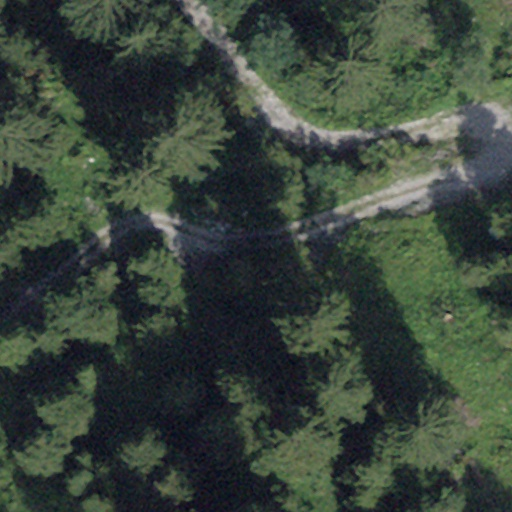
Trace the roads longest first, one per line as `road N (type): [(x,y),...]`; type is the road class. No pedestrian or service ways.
road 1 (track): [(0,327),(112,218),(149,211),(203,241),(238,241),(286,230),(364,194),(511,158)]
road 2 (track): [(511,113),(333,146),(283,131),(199,0)]
